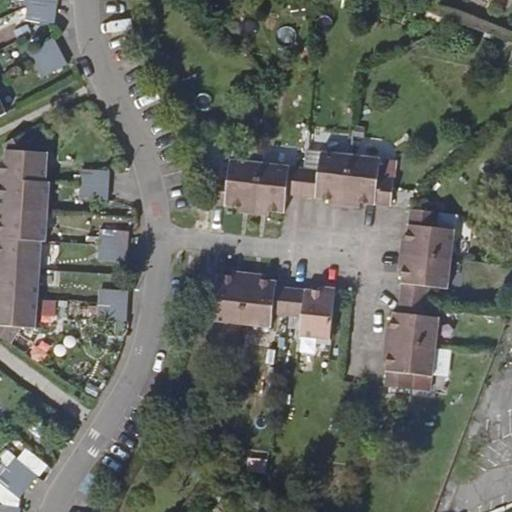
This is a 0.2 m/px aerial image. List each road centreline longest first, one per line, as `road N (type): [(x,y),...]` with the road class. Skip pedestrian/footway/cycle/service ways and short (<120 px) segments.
road 1 (residential): [(156,238),(366,258),(356,375)]
road 2 (residential): [(53,511),(139,354),(156,238)]
road 3 (residential): [(156,238),(145,166),(98,80),(82,0)]
